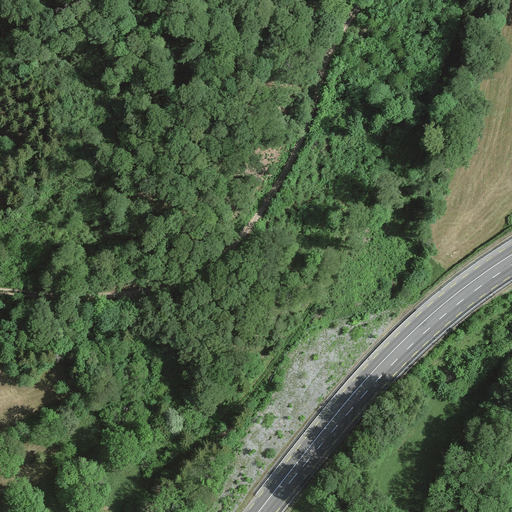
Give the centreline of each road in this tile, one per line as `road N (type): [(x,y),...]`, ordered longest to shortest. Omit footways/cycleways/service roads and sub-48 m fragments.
road 1 (track): [(0,293),(153,292),(189,282),(228,255),(290,165),(329,54),(365,0)]
road 2 (primary): [(511,261),(424,327),(263,511)]
